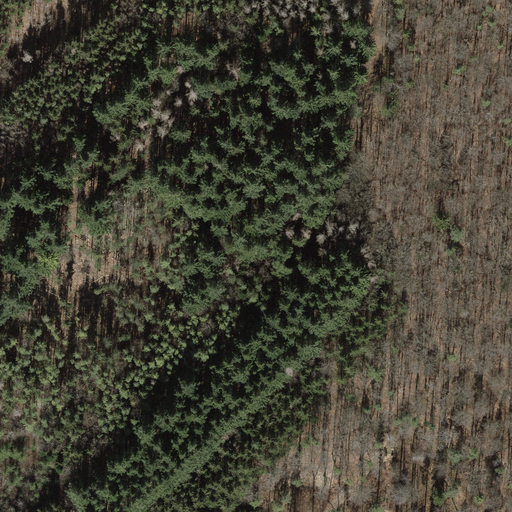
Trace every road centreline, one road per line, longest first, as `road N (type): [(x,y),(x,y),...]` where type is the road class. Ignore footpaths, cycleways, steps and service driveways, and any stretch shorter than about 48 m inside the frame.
road 1 (track): [(385,0),(329,198),(335,216),(467,359),(511,305)]
road 2 (track): [(340,511),(467,359),(511,393)]
